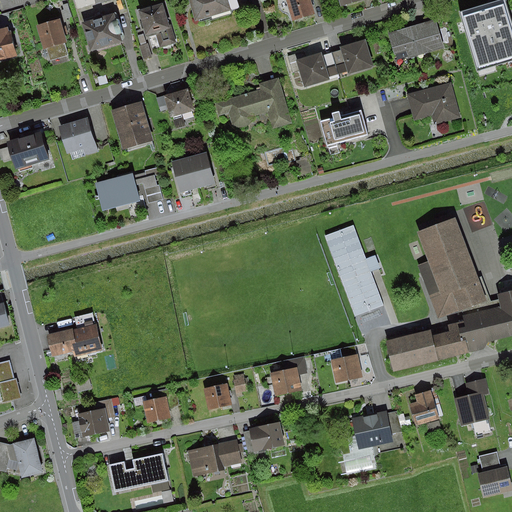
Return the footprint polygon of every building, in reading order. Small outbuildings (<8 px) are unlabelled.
[(231,0),(187,0),(195,23),(235,10),(231,0)] [(311,0),(287,0),(293,19),(315,13),(311,0)] [(503,0),(492,3),(460,12),(478,72),(511,62),(511,22),(510,16),(504,0),(503,0)] [(163,2),(138,10),(151,49),(176,41),(163,2)] [(83,23),(92,52),(125,42),(116,13),(83,23)] [(41,26),(51,60),(69,55),(62,32),(58,21),(41,26)] [(447,49),(438,21),(389,36),(398,63),(447,49)] [(9,32),(0,33),(0,60),(15,56),(9,32)] [(370,40),(340,48),(347,76),(377,69),(370,40)] [(347,76),(340,48),(307,56),(314,85),(347,76)] [(294,124),(281,77),(221,94),(234,141),(294,124)] [(456,83),(409,93),(417,128),(464,118),(456,83)] [(187,90),(163,96),(171,117),(195,112),(187,90)] [(141,102),(112,110),(123,150),(153,142),(141,102)] [(354,111),(321,120),(330,150),(363,141),(354,111)] [(104,155),(93,118),(63,127),(74,164),(104,155)] [(58,162),(48,131),(12,143),(22,174),(58,162)] [(213,151),(175,162),(185,194),(222,184),(213,151)] [(138,171),(102,181),(111,215),(147,205),(140,180),(138,171)] [(140,180),(147,205),(166,200),(160,175),(140,180)] [(461,211),(418,226),(431,261),(418,266),(439,318),(492,299),(461,211)] [(357,224),(330,234),(359,314),(388,304),(376,271),(387,268),(381,253),(371,257),(357,224)] [(432,333),(387,344),(393,373),(439,363),(443,357),(471,351),(490,346),(489,342),(511,335),(511,292),(506,294),(508,306),(470,315),(472,323),(432,333)] [(10,302),(0,304),(0,329),(16,325),(10,302)] [(108,351),(101,322),(80,328),(85,349),(87,356),(108,351)] [(80,328),(51,336),(57,357),(85,349),(80,328)] [(359,354),(330,360),(335,384),(364,378),(359,354)] [(23,390),(14,359),(0,363),(0,385),(1,390),(7,403),(26,398),(23,390)] [(297,367),(269,373),(274,397),(302,391),(297,367)] [(244,374),(234,376),(235,380),(234,380),(237,397),(242,396),(242,392),(246,391),(244,374)] [(80,390),(93,389),(92,377),(79,378),(80,390)] [(468,395),(456,398),(463,428),(489,422),(483,399),(490,397),(485,378),(465,383),(468,395)] [(228,384),(205,389),(211,411),(233,406),(228,384)] [(416,401),(409,403),(416,428),(441,421),(431,390),(414,395),(416,401)] [(172,420),(167,397),(141,403),(146,426),(172,420)] [(105,409),(78,414),(83,440),(110,434),(105,409)] [(397,411),(353,421),(360,452),(394,444),(392,434),(401,432),(397,411)] [(282,423),(249,429),(254,456),(287,450),(282,423)] [(50,474),(39,437),(17,444),(0,441),(0,473),(26,481),(50,474)] [(237,441),(188,452),(193,477),(243,466),(237,441)] [(479,457),(483,472),(501,468),(498,452),(479,457)] [(131,465),(110,470),(116,496),(169,483),(163,457),(131,465)] [(478,465),(471,467),(472,474),(479,472),(478,465)] [(483,472),(478,474),(483,498),(511,491),(511,488),(507,467),(501,468),(483,472)]
